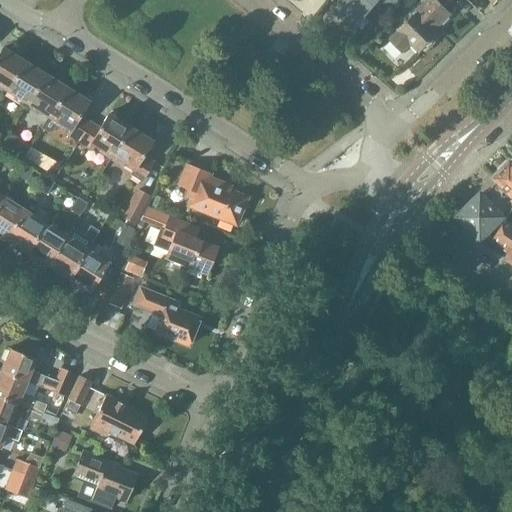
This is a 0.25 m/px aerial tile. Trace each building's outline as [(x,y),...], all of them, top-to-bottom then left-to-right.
[(396,0),(346,0),(336,12),(356,28),(378,1),(380,2),(397,1),(396,0)] [(399,32),(391,41),(403,53),(411,45),(420,53),(440,34),(435,30),(451,14),(437,0),(428,0),(416,13),(417,14),(398,32),(399,32)] [(0,86),(6,91),(24,62),(3,49),(0,52),(0,86)] [(24,62),(6,91),(28,104),(45,75),(24,62)] [(28,104),(49,117),(67,89),(45,75),(28,104)] [(67,136),(77,142),(89,122),(80,116),(88,102),(67,89),(49,117),(70,131),(67,136)] [(91,144),(112,157),(130,128),(108,115),(100,129),(89,122),(77,142),(88,149),(91,144)] [(0,128),(0,142),(2,144),(9,134),(0,128)] [(130,128),(112,157),(134,170),(130,175),(142,182),(154,162),(143,155),(152,142),(130,128)] [(9,134),(3,145),(14,152),(20,141),(9,134)] [(494,179),(502,187),(511,197),(511,163),(510,162),(494,179)] [(34,170),(25,165),(17,177),(26,182),(34,170)] [(210,174),(187,165),(178,187),(189,192),(186,197),(190,199),(188,206),(236,226),(241,212),(244,211),(247,204),(246,201),(247,198),(224,189),(225,185),(209,178),(210,174)] [(37,191),(46,197),(54,183),(46,178),(37,191)] [(493,195),(487,189),(481,195),(478,198),(474,198),(470,202),(470,206),(459,218),(482,240),(504,218),(501,214),(511,203),(511,197),(502,187),(493,195)] [(137,189),(122,217),(134,224),(149,196),(137,189)] [(78,198),(78,200),(66,192),(60,201),(72,208),(70,212),(79,217),(87,204),(78,198)] [(0,203),(0,236),(6,240),(24,211),(3,198),(0,203)] [(45,224),(24,211),(6,240),(27,253),(45,224)] [(93,222),(102,227),(108,217),(100,211),(93,222)] [(168,252),(166,257),(206,273),(216,248),(195,240),(200,228),(191,225),(170,216),(164,231),(160,229),(153,246),(168,252)] [(511,227),(505,223),(495,239),(510,249),(507,253),(511,256),(509,260),(511,261),(511,227)] [(66,238),(45,224),(27,253),(48,266),(66,238)] [(100,259),(87,251),(69,280),(91,293),(111,261),(121,265),(134,232),(124,224),(112,255),(105,251),(100,259)] [(48,266),(69,280),(87,251),(66,238),(48,266)] [(108,304),(121,310),(134,280),(121,275),(108,304)] [(132,306),(134,307),(161,317),(155,333),(188,347),(189,343),(193,342),(195,336),(194,332),(199,319),(177,310),(179,303),(139,287),(132,306)] [(10,349),(1,372),(27,382),(36,360),(10,349)] [(51,392),(64,398),(73,375),(61,369),(51,392)] [(1,372),(0,373),(0,397),(43,414),(46,406),(32,400),(33,398),(22,394),(27,382),(1,372)] [(68,400),(80,406),(92,382),(80,377),(68,400)] [(106,396),(90,428),(107,437),(108,434),(115,438),(116,436),(134,445),(137,439),(139,440),(147,423),(145,422),(148,417),(106,396)] [(0,397),(0,422),(9,426),(15,412),(40,422),(43,414),(0,397)] [(9,426),(0,422),(0,448),(0,449),(9,426)] [(70,437),(57,431),(52,442),(66,448),(70,437)] [(75,470),(99,480),(91,501),(112,509),(116,497),(126,501),(126,502),(127,502),(137,476),(136,476),(115,468),(115,465),(82,452),(75,470)] [(13,471),(35,480),(40,469),(18,460),(13,471)] [(35,480),(13,471),(5,491),(28,499),(35,480)] [(47,493),(34,488),(30,497),(43,502),(47,493)] [(91,511),(92,510),(67,500),(62,511),(91,511)]
